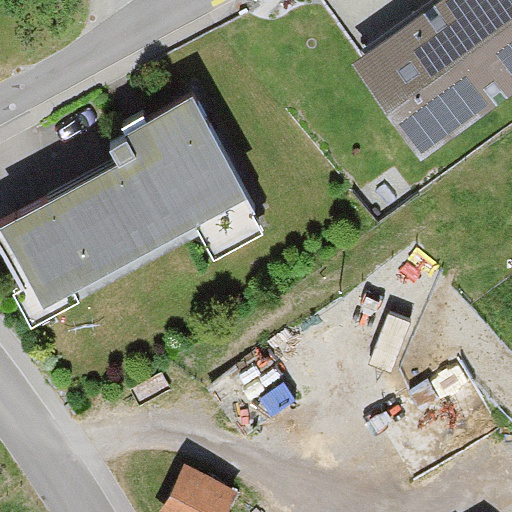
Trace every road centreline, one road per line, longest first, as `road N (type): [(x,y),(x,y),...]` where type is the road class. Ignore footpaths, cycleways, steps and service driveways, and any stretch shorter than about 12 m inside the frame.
road 1 (residential): [(0,104),(179,0)]
road 2 (residential): [(85,511),(0,395)]
